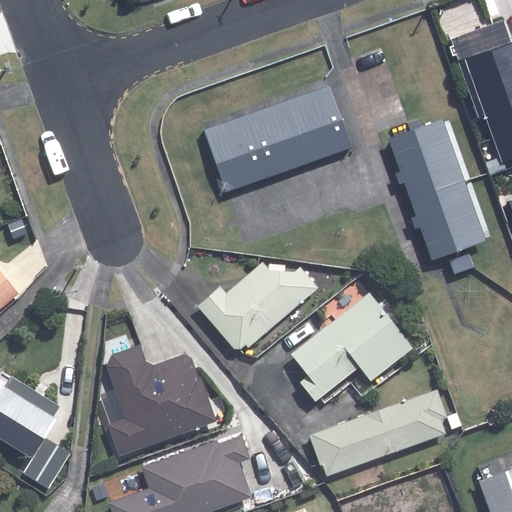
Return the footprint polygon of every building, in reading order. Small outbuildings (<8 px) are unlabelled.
[(511,42),(504,21),(454,40),(501,163),(511,158),(511,42)] [(325,83),(199,128),(222,190),(348,145),(325,83)] [(462,244),(481,237),(438,116),(382,135),(426,257),(442,251),(449,271),(470,264),(462,244)] [(5,230),(0,232),(0,252),(12,248),(5,230)] [(193,304),(230,346),(238,338),(244,345),(281,313),(285,319),(298,308),(293,302),(313,285),(296,265),(291,270),(266,268),(259,260),(222,292),(215,284),(193,304)] [(0,302),(14,292),(0,273),(0,302)] [(287,352),(304,374),(296,380),(310,398),(354,363),(366,378),(409,344),(365,290),(287,352)] [(113,354),(107,367),(124,418),(108,424),(118,454),(217,421),(202,375),(199,376),(192,357),(182,355),(154,364),(146,361),(140,345),(113,354)] [(0,439),(25,455),(51,414),(46,412),(52,403),(5,373),(0,381),(0,439)] [(441,431),(436,417),(442,414),(432,388),(309,432),(323,473),(441,431)] [(443,415),(448,428),(458,424),(453,411),(443,415)] [(109,503),(111,511),(211,511),(252,498),(240,463),(252,458),(244,435),(218,444),(217,441),(141,467),(149,489),(109,503)] [(43,437),(21,472),(44,487),(66,452),(43,437)] [(511,511),(511,467),(476,481),(487,511),(511,511)] [(396,511),(385,482),(345,497),(350,511),(396,511)]
